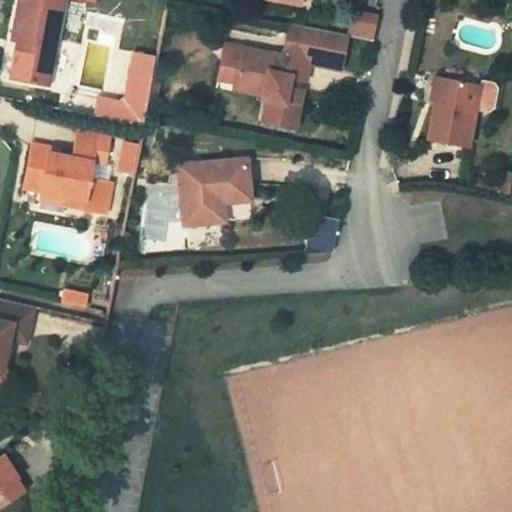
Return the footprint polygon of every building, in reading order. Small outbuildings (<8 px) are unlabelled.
[(76,0),(26,0),(21,36),(30,38),(23,77),(59,86),(76,0)] [(379,10),(354,5),(350,25),(375,29),(379,10)] [(314,29),(265,20),(263,32),(312,42),(314,29)] [(347,31),(315,24),(314,29),(312,42),(343,48),(347,31)] [(218,63),(235,67),(243,30),(226,27),(218,63)] [(243,30),(235,67),(234,73),(268,81),(263,106),(295,113),(303,75),(292,73),(294,63),(304,65),(308,45),(243,30)] [(121,98),(95,93),(91,114),(140,123),(150,70),(127,65),(121,98)] [(478,75),(438,66),(426,123),(466,132),(474,94),(478,75)] [(495,78),(478,75),(474,94),(491,97),(495,78)] [(84,136),(77,160),(103,166),(108,142),(84,136)] [(137,141),(123,138),(117,166),(131,169),(137,141)] [(31,143),(22,180),(43,185),(41,195),(62,199),(80,204),(79,213),(104,218),(110,185),(100,182),(103,166),(77,160),(56,155),(56,149),(31,143)] [(252,178),(247,148),(174,156),(182,222),(229,216),(226,191),(224,182),(252,178)] [(252,178),(224,182),(226,191),(253,188),(252,178)] [(41,195),(43,185),(22,180),(20,189),(41,195)] [(79,213),(80,204),(62,199),(60,208),(79,213)] [(313,201),(305,240),(332,238),(338,206),(313,201)] [(19,314),(29,310),(32,297),(0,290),(0,359),(6,332),(9,317),(18,319),(19,314)] [(6,332),(24,336),(29,310),(19,314),(18,319),(9,317),(6,332)] [(0,485),(10,480),(0,463),(0,485)]
